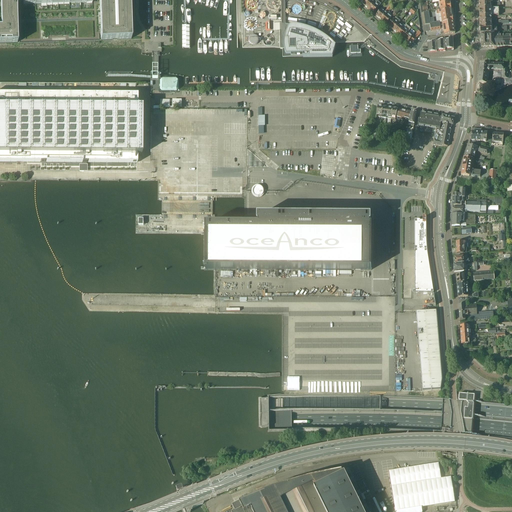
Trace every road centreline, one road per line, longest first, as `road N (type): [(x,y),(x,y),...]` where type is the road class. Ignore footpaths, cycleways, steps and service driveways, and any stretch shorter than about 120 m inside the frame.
road 1 (motorway): [(0,423),(345,418),(511,427)]
road 2 (motorway): [(511,412),(323,403),(0,408)]
road 3 (primary): [(155,511),(325,451),(411,442),(511,450)]
road 4 (tertiary): [(511,390),(471,376),(454,353),(440,195)]
road 5 (unclassified): [(440,195),(279,174)]
road 6 (tertiary): [(443,62),(407,54),(341,0)]
